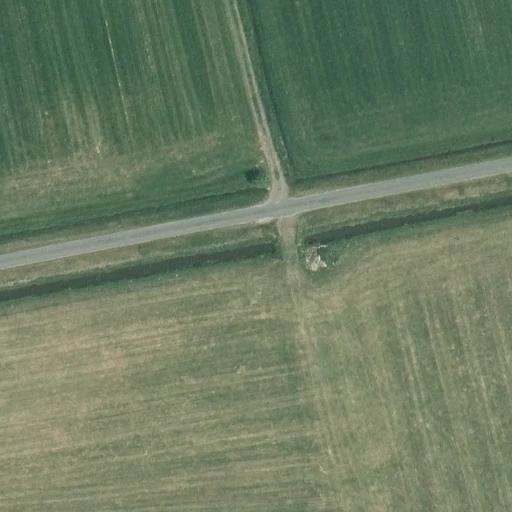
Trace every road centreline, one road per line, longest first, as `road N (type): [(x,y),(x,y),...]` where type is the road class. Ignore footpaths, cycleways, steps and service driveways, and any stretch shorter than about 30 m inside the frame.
road 1 (unclassified): [(0,262),(511,164)]
road 2 (track): [(284,208),(232,0)]
